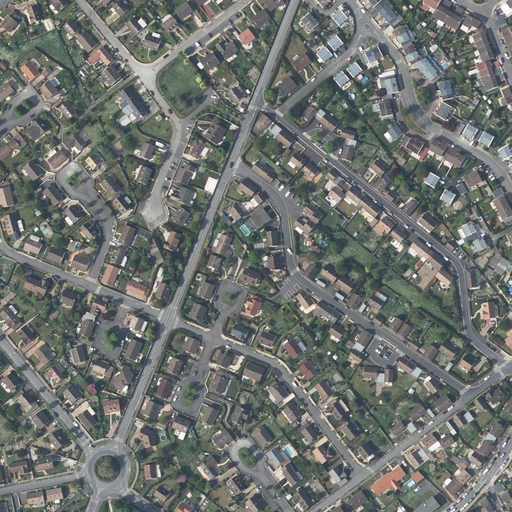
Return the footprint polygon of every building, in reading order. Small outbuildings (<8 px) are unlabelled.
[(64,0),(51,0),(54,2),(52,4),(59,12),(68,4),(64,0)] [(129,9),(124,4),(121,0),(120,0),(113,7),(117,12),(120,16),(129,9)] [(271,11),(276,7),(271,0),(265,0),(264,1),(271,11)] [(311,0),(307,0),(305,2),(312,9),(316,5),(311,0)] [(316,0),(319,3),(323,8),(327,6),(329,4),(325,0),(316,0)] [(386,0),(382,0),(374,7),(376,9),(387,1),(386,0)] [(432,0),(429,6),(435,10),(438,5),(440,0),(432,0)] [(511,9),(511,8),(511,0),(510,0),(508,2),(500,7),(505,13),(507,16),(511,11),(511,9)] [(389,3),(387,1),(376,9),(380,14),(383,17),(392,10),(387,5),(389,3)] [(175,11),(181,20),(188,15),(194,10),(187,2),(175,11)] [(444,9),(441,7),(440,6),(438,5),(435,10),(432,16),(438,19),(444,9)] [(36,6),(28,8),(30,16),(32,22),(41,19),(36,6)] [(271,19),(264,9),(258,14),(252,18),(259,28),(271,19)] [(447,11),(444,9),(438,19),(436,23),(442,27),(444,23),(450,12),(448,11),(447,11)] [(333,18),(339,25),(340,26),(348,19),(341,10),(337,13),(333,17),(333,18)] [(388,23),(396,16),(397,16),(392,10),(383,17),(385,21),(388,23)] [(456,16),(453,14),(452,13),(450,12),(444,23),(450,26),(456,16)] [(301,20),(305,26),(315,18),(313,16),(310,13),(301,20)] [(161,24),(168,33),(174,28),(179,25),(172,16),(161,24)] [(400,21),(396,16),(388,23),(392,28),(400,21)] [(459,18),(456,16),(450,26),(456,30),(462,19),(461,19),(459,18)] [(477,29),(479,25),(481,23),(475,20),(476,19),(474,18),(472,17),(471,18),(468,16),(461,27),(467,31),(470,26),(477,29)] [(17,23),(10,18),(6,22),(5,21),(1,25),(10,32),(17,23)] [(132,37),(143,29),(137,22),(134,18),(126,24),(129,28),(132,31),(129,33),(132,37)] [(142,18),(137,22),(143,29),(148,25),(142,18)] [(317,21),(315,18),(305,26),(310,32),(319,24),(317,21)] [(336,28),(339,25),(333,18),(330,20),(336,28)] [(76,25),(72,20),(63,27),(72,36),(80,30),(76,25)] [(394,35),(396,38),(406,33),(403,26),(393,31),(394,35)] [(503,34),(504,38),(511,34),(511,26),(502,30),(503,34)] [(245,45),(255,37),(249,28),(243,32),(239,36),(245,45)] [(86,31),(77,39),(88,52),(97,45),(91,38),(86,31)] [(472,36),(475,43),(486,39),(485,36),(484,32),(472,36)] [(401,43),(409,39),(406,33),(396,38),(398,41),(399,44),(401,43)] [(152,48),(158,50),(161,39),(146,35),(143,45),(152,48)] [(344,44),(336,35),(328,42),(335,51),(339,48),(344,44)] [(488,42),(486,39),(475,43),(477,49),(489,45),(488,42)] [(232,41),(225,46),(225,47),(224,48),(220,43),(216,46),(226,59),(238,50),(232,41)] [(412,45),(403,49),(403,50),(405,53),(406,56),(417,51),(413,44),(412,45)] [(490,48),(489,45),(477,49),(480,56),(491,51),(490,48)] [(103,46),(88,58),(93,64),(100,58),(107,66),(114,60),(108,53),(103,46)] [(333,56),(325,47),(317,54),(324,63),(329,59),(333,56)] [(365,54),(370,63),(370,64),(383,57),(378,47),(374,49),(368,52),(365,53),(365,54)] [(421,61),(417,51),(406,56),(408,61),(411,66),(413,65),(421,61)] [(493,54),(491,51),(480,56),(483,62),(488,60),(494,58),(493,54)] [(212,53),(209,55),(210,56),(201,63),(208,71),(219,63),(212,53)] [(311,62),(305,53),(291,64),(298,73),(305,67),(311,62)] [(364,66),(370,63),(365,54),(359,57),(364,66)] [(425,59),(432,67),(435,64),(429,56),(425,59)] [(423,74),(432,67),(425,59),(421,61),(413,65),(414,68),(419,68),(421,71),(423,74)] [(491,67),(489,64),(489,63),(488,60),(483,62),(475,66),(476,69),(478,72),(479,72),(491,67)] [(40,73),(30,61),(21,68),(24,72),(25,71),(28,75),(32,80),(40,73)] [(347,69),(354,78),(363,72),(355,62),(351,66),(347,69)] [(435,64),(432,67),(436,72),(439,75),(443,71),(436,63),(435,64)] [(111,65),(101,73),(111,86),(121,77),(116,71),(111,65)] [(45,78),(52,71),(48,67),(41,73),(45,78)] [(428,79),(436,72),(432,67),(423,74),(426,77),(428,79)] [(493,72),(492,70),(491,67),(479,72),(482,78),(493,74),(493,72)] [(465,77),(469,76),(467,72),(466,69),(460,71),(465,77)] [(443,71),(439,75),(431,82),(433,84),(445,73),(443,71)] [(334,78),(341,87),(350,81),(342,72),(338,75),(334,78)] [(436,72),(428,79),(431,82),(439,75),(436,72)] [(496,80),(495,77),(494,75),(493,74),(482,78),(484,84),(496,80)] [(385,77),(380,78),(382,89),(386,88),(397,85),(396,80),(395,75),(385,77)] [(296,86),(289,77),(276,88),(283,97),(290,91),(296,86)] [(497,83),(496,80),(484,84),(487,91),(499,87),(498,85),(497,83)] [(439,87),(440,90),(451,88),(450,81),(438,83),(439,87)] [(0,88),(0,99),(7,94),(8,96),(10,94),(14,91),(7,82),(0,88)] [(58,91),(55,88),(54,88),(48,82),(41,88),(45,93),(47,95),(46,95),(49,99),(58,91)] [(386,88),(388,95),(392,94),(399,92),(398,88),(397,85),(386,88)] [(119,94),(128,106),(137,99),(133,93),(128,87),(119,94)] [(236,87),(227,93),(231,98),(235,104),(244,97),(236,87)] [(57,93),(59,97),(66,92),(63,88),(57,93)] [(453,95),(451,88),(440,90),(441,95),(442,101),(452,99),(451,95),(453,95)] [(502,91),(505,98),(511,95),(509,88),(502,91)] [(0,101),(1,102),(8,96),(7,94),(0,99),(0,101)] [(511,96),(511,95),(505,98),(501,99),(504,106),(510,104),(511,102),(511,96)] [(141,105),(137,99),(128,106),(138,121),(148,114),(141,105)] [(67,100),(59,108),(64,114),(69,120),(77,113),(67,100)] [(390,101),(384,103),(378,104),(380,111),(391,108),(390,105),(390,101)] [(441,105),(439,108),(449,114),(452,108),(442,102),(441,105)] [(314,115),(317,111),(311,106),(302,117),(309,122),(312,118),(314,115)] [(319,120),(325,113),(320,108),(317,111),(314,115),(319,120)] [(383,117),(393,115),(392,112),(391,108),(380,111),(382,118),(383,117)] [(445,121),(449,114),(439,108),(437,112),(435,115),(445,121)] [(325,113),(319,120),(319,121),(326,126),(332,131),(338,123),(325,113)] [(123,127),(131,122),(126,115),(118,119),(123,127)] [(263,132),(272,122),(268,118),(263,115),(255,125),(263,132)] [(35,140),(49,129),(40,118),(34,123),(33,124),(35,125),(34,126),(33,125),(27,130),(35,140)] [(465,119),(462,124),(457,132),(460,134),(468,121),(465,119)] [(226,130),(215,123),(208,134),(207,133),(204,137),(217,145),(226,130)] [(472,139),(473,138),(478,130),(469,124),(463,134),(468,137),(472,139)] [(387,132),(394,140),(403,133),(400,129),(396,125),(387,132)] [(278,128),(275,126),(269,132),(273,135),(278,128)] [(276,137),(281,131),(278,128),(273,135),(276,137)] [(348,139),(353,140),(355,132),(342,129),(340,137),(345,138),(348,139)] [(282,130),(281,131),(276,137),(275,138),(288,148),(294,140),(288,135),(282,130)] [(84,142),(87,140),(81,131),(78,133),(84,142)] [(484,132),(484,133),(479,141),(484,144),(488,147),(494,137),(484,132)] [(77,133),(67,141),(72,148),(75,145),(77,147),(79,150),(86,145),(77,133)] [(8,143),(9,144),(13,149),(19,150),(27,144),(19,134),(8,143)] [(405,148),(411,152),(417,141),(414,139),(411,138),(411,139),(408,137),(403,145),(405,147),(405,148)] [(192,146),(195,148),(202,152),(206,145),(196,139),(194,143),(192,146)] [(434,139),(429,149),(428,150),(434,153),(441,143),(438,141),(434,139)] [(418,155),(423,146),(424,145),(422,144),(417,141),(411,152),(418,155)] [(155,146),(153,146),(146,143),(145,142),(139,156),(149,160),(152,153),(155,146)] [(442,156),(447,147),(447,146),(445,145),(441,143),(434,153),(441,157),(442,156)] [(13,152),(12,150),(8,145),(7,144),(4,146),(0,149),(0,156),(3,160),(13,152)] [(342,152),(341,159),(351,162),(354,148),(346,146),(344,145),(342,152)] [(503,161),(511,155),(511,153),(509,149),(508,146),(498,151),(500,156),(503,161)] [(202,152),(195,148),(194,150),(193,150),(190,155),(198,159),(202,152)] [(291,151),(288,148),(282,155),(286,158),(291,151)] [(443,159),(446,161),(452,150),(449,149),(444,157),(443,159)] [(62,163),(67,159),(60,150),(48,160),(55,169),(62,163)] [(452,150),(446,161),(453,165),(459,154),(455,152),(452,150)] [(289,161),(299,169),(306,161),(302,157),(296,153),(289,161)] [(93,170),(102,163),(95,154),(86,161),(89,166),(93,170)] [(459,168),(460,166),(465,158),(463,156),(459,154),(453,165),(459,168)] [(40,176),(43,173),(32,160),(23,167),(34,181),(40,176)] [(376,173),(381,176),(388,168),(377,160),(370,168),(376,173)] [(258,161),(252,169),(260,176),(265,179),(266,178),(271,182),(275,176),(270,172),(271,171),(258,161)] [(308,163),(301,171),(312,179),(318,171),(313,167),(308,163)] [(136,181),(145,185),(149,175),(150,176),(153,170),(142,166),(136,181)] [(363,167),(358,173),(361,176),(366,169),(363,167)] [(176,181),(187,185),(192,172),(181,168),(178,174),(176,181)] [(326,176),(329,179),(334,172),(331,170),(326,176)] [(469,189),(482,182),(476,171),(473,173),(467,176),(463,178),(469,189)] [(331,183),(338,175),(334,172),(329,179),(328,180),(331,183)] [(440,179),(430,173),(425,182),(434,188),(438,183),(440,179)] [(112,197),(121,190),(110,176),(101,183),(107,190),(112,197)] [(389,183),(381,176),(372,187),(377,190),(380,193),(389,183)] [(213,193),(217,180),(209,177),(204,190),(213,193)] [(251,197),(257,189),(251,185),(244,179),(238,188),(251,197)] [(462,183),(456,187),(461,195),(467,192),(462,183)] [(59,194),(57,192),(56,193),(51,186),(43,192),(55,206),(63,199),(59,194)] [(338,203),(345,194),(340,190),(335,186),(328,195),(338,203)] [(358,204),(363,198),(364,197),(359,192),(352,186),(345,194),(358,205),(358,204)] [(14,205),(9,187),(0,188),(0,194),(1,196),(1,199),(0,199),(0,202),(1,208),(14,205)] [(180,192),(179,196),(177,201),(187,205),(192,191),(182,187),(180,192)] [(501,188),(492,192),(495,198),(504,194),(501,188)] [(385,197),(388,199),(393,193),(390,190),(385,197)] [(446,190),(440,200),(450,205),(455,195),(451,192),(446,190)] [(396,196),(393,193),(388,199),(391,202),(396,196)] [(254,198),(256,202),(262,197),(260,194),(254,198)] [(123,214),(131,208),(121,196),(113,202),(119,209),(123,214)] [(493,202),(496,208),(507,203),(506,200),(503,196),(493,202)] [(413,197),(410,200),(417,205),(419,202),(413,197)] [(366,200),(363,198),(358,204),(361,207),(366,200)] [(364,209),(369,203),(366,200),(361,207),(364,209)] [(417,205),(410,200),(402,211),(406,214),(408,216),(417,205)] [(371,202),(369,203),(364,209),(364,210),(374,218),(381,210),(376,206),(371,202)] [(496,208),(500,215),(510,209),(509,206),(507,203),(496,208)] [(237,221),(245,215),(238,204),(233,208),(229,211),(237,221)] [(309,204),(306,207),(304,211),(313,217),(311,219),(317,224),(323,215),(309,204)] [(74,223),(82,216),(78,211),(73,205),(65,212),(74,223)] [(172,219),(181,226),(190,214),(180,207),(178,210),(179,210),(176,214),(172,219)] [(247,220),(256,231),(271,220),(267,215),(266,213),(262,208),(247,220)] [(505,220),(511,215),(511,211),(511,212),(510,209),(500,215),(503,221),(505,220)] [(228,226),(232,224),(224,211),(220,214),(228,226)] [(6,223),(6,225),(8,225),(11,235),(13,234),(17,233),(20,232),(17,222),(15,214),(4,216),(6,223)] [(425,227),(431,232),(437,224),(425,214),(418,222),(425,227)] [(387,233),(394,225),(389,221),(384,217),(377,225),(387,233)] [(296,221),(293,225),(293,228),(301,234),(303,231),(308,235),(315,226),(308,220),(306,223),(298,218),(296,221)] [(378,221),(374,218),(369,224),(373,227),(378,221)] [(89,240),(97,234),(93,228),(88,222),(80,228),(89,240)] [(462,238),(476,231),(475,228),(472,222),(458,229),(462,238)] [(51,231),(49,227),(45,229),(43,225),(40,227),(44,235),(51,231)] [(120,239),(121,239),(130,243),(135,229),(125,225),(123,232),(120,239)] [(396,227),(389,235),(396,241),(400,244),(407,236),(401,231),(396,227)] [(169,237),(167,242),(178,246),(182,235),(171,231),(169,237)] [(266,233),(267,247),(278,246),(277,239),(276,231),(266,233)] [(476,231),(462,238),(464,242),(468,240),(478,235),(476,231)] [(222,234),(219,241),(217,247),(215,252),(225,257),(228,250),(227,249),(228,247),(231,238),(227,237),(222,234)] [(472,242),(480,238),(478,235),(468,240),(470,243),(472,242)] [(480,238),(472,242),(477,252),(488,246),(485,242),(482,237),(480,238)] [(38,242),(29,239),(28,238),(24,248),(30,251),(38,254),(42,244),(38,242)] [(422,257),(423,257),(429,249),(424,245),(416,239),(409,247),(422,257)] [(445,246),(452,251),(457,245),(450,240),(445,246)] [(175,252),(178,246),(167,242),(166,241),(164,247),(175,252)] [(406,244),(401,251),(404,253),(409,247),(406,244)] [(52,247),(47,258),(54,261),(60,263),(65,252),(52,247)] [(121,265),(125,255),(126,252),(116,247),(114,252),(115,252),(114,255),(113,257),(112,256),(110,261),(121,265)] [(429,249),(423,257),(426,259),(432,252),(429,249)] [(426,259),(429,262),(436,254),(432,252),(426,259)] [(299,263),(307,262),(306,253),(298,254),(299,263)] [(85,272),(90,260),(76,254),(71,265),(77,268),(79,268),(78,269),(85,272)] [(436,254),(429,262),(429,263),(439,271),(441,268),(446,263),(441,259),(436,254)] [(222,259),(211,255),(207,265),(217,270),(220,264),(222,259)] [(269,268),(269,271),(280,270),(279,264),(279,262),(280,262),(279,256),(268,258),(268,261),(269,268)] [(511,263),(502,257),(500,260),(511,266),(511,263)] [(511,270),(511,266),(500,260),(498,263),(511,271),(511,270)] [(311,261),(303,274),(307,277),(311,280),(320,267),(311,261)] [(510,273),(511,271),(498,263),(497,265),(505,270),(510,273)] [(120,269),(109,264),(107,271),(104,277),(105,277),(103,283),(112,287),(120,269)] [(333,283),(339,274),(326,265),(320,274),(328,279),(333,283)] [(448,273),(441,268),(439,271),(435,276),(448,287),(454,279),(448,273)] [(241,280),(244,281),(245,279),(248,281),(256,284),(260,275),(245,269),(241,280)] [(474,269),(468,270),(468,274),(466,274),(467,280),(468,288),(476,287),(474,269)] [(355,285),(342,275),(336,284),(342,288),(349,293),(355,285)] [(25,287),(31,290),(36,280),(29,277),(25,287)] [(40,281),(36,280),(31,290),(44,295),(49,283),(43,280),(42,282),(40,281)] [(143,297),(147,288),(147,287),(133,282),(130,291),(129,292),(136,294),(143,297)] [(166,301),(168,296),(167,296),(169,292),(170,292),(172,287),(161,282),(158,290),(155,297),(166,301)] [(214,286),(205,282),(199,296),(209,300),(211,293),(214,286)] [(73,307),(76,297),(68,294),(69,292),(64,290),(59,301),(73,307)] [(310,298),(304,291),(296,297),(305,310),(314,304),(310,298)] [(345,298),(337,293),(335,296),(342,301),(345,298)] [(354,293),(346,304),(351,307),(355,310),(362,299),(354,293)] [(385,302),(374,295),(368,304),(374,308),(379,311),(385,302)] [(97,316),(99,310),(100,308),(105,310),(108,303),(96,299),(90,313),(97,316)] [(259,303),(251,299),(250,299),(248,304),(249,305),(246,312),(254,315),(257,308),(258,309),(261,303),(259,303)] [(206,308),(195,303),(190,317),(201,322),(203,315),(206,308)] [(321,315),(326,307),(319,303),(312,313),(319,318),(321,315)] [(358,310),(362,313),(366,306),(363,303),(358,310)] [(483,304),(484,310),(483,310),(484,313),(484,319),(495,317),(493,303),(483,304)] [(11,305),(8,307),(15,315),(17,313),(17,311),(13,305),(11,305)] [(327,306),(326,307),(321,315),(334,323),(340,315),(334,311),(327,306)] [(15,315),(8,307),(1,314),(6,321),(5,322),(8,325),(10,328),(12,327),(14,330),(22,324),(15,315)] [(48,316),(54,320),(58,312),(52,309),(48,316)] [(384,320),(377,315),(372,321),(379,326),(384,320)] [(140,332),(140,331),(144,320),(137,317),(137,318),(134,317),(129,327),(134,329),(140,332)] [(392,330),(395,332),(402,321),(396,317),(389,328),(392,330)] [(95,323),(85,319),(81,329),(78,328),(76,333),(89,338),(92,331),(95,323)] [(340,328),(334,323),(328,332),(339,340),(345,331),(340,328)] [(401,336),(404,339),(412,328),(405,323),(397,334),(401,336)] [(248,331),(234,325),(231,334),(237,336),(236,338),(244,341),(248,331)] [(351,334),(356,327),(352,325),(347,332),(351,334)] [(17,333),(22,338),(24,340),(23,341),(26,344),(35,337),(26,326),(17,333)] [(357,342),(363,346),(364,348),(369,341),(372,336),(363,331),(356,342),(357,342)] [(262,332),(259,340),(265,343),(268,344),(268,346),(271,347),(275,337),(262,332)] [(199,341),(188,337),(183,350),(194,354),(196,349),(199,341)] [(129,346),(127,351),(129,352),(127,357),(135,361),(142,343),(132,339),(129,346)] [(290,353),(294,359),(302,352),(292,339),(284,346),(290,353)] [(409,346),(416,351),(421,344),(413,340),(409,346)] [(359,353),(363,346),(357,342),(352,348),(353,349),(359,353)] [(445,354),(452,359),(458,351),(445,342),(439,350),(445,354)] [(439,350),(430,344),(422,355),(427,358),(431,361),(439,350)] [(43,345),(34,352),(39,358),(45,365),(54,357),(43,345)] [(75,364),(86,361),(84,354),(82,347),(71,350),(75,364)] [(360,354),(359,353),(353,349),(349,356),(360,364),(365,357),(363,355),(360,354)] [(226,368),(230,358),(220,353),(218,358),(215,364),(226,368)] [(460,364),(469,370),(475,362),(470,359),(465,356),(460,364)] [(417,379),(421,372),(414,367),(415,366),(411,363),(402,357),(396,366),(410,375),(410,374),(417,379)] [(167,371),(177,376),(180,369),(183,362),(173,358),(167,371)] [(109,363),(106,362),(105,363),(102,361),(97,359),(91,374),(97,377),(99,373),(104,375),(104,376),(107,377),(111,367),(108,366),(109,363)] [(298,365),(299,368),(308,361),(306,359),(298,365)] [(317,373),(308,361),(299,368),(304,373),(307,371),(308,372),(307,373),(308,374),(311,378),(317,373)] [(59,363),(56,366),(61,372),(65,370),(59,363)] [(259,381),(264,369),(256,366),(248,363),(243,375),(259,381)] [(128,367),(124,365),(121,372),(119,378),(115,376),(112,383),(115,384),(117,389),(122,391),(125,385),(128,383),(130,384),(133,376),(132,372),(127,370),(128,367)] [(57,383),(65,377),(61,372),(56,366),(47,373),(51,378),(52,377),(54,379),(57,383)] [(371,368),(365,367),(364,377),(377,379),(377,375),(377,373),(378,368),(371,368)] [(384,375),(385,376),(384,382),(392,383),(393,370),(390,370),(385,369),(385,374),(384,375)] [(229,374),(218,370),(214,377),(214,379),(215,380),(211,389),(221,393),(229,374)] [(12,373),(3,380),(11,391),(21,384),(17,379),(12,373)] [(176,380),(164,375),(156,394),(166,399),(170,389),(172,383),(174,384),(176,380)] [(384,383),(384,382),(385,376),(384,375),(377,375),(377,379),(376,383),(384,383)] [(438,384),(433,378),(425,384),(433,394),(441,388),(438,384)] [(333,394),(323,380),(314,387),(320,394),(324,400),(333,394)] [(283,389),(279,383),(269,390),(278,402),(288,395),(283,389)] [(72,385),(63,393),(68,399),(72,404),(81,396),(72,385)] [(499,389),(494,393),(493,394),(491,392),(486,396),(493,405),(505,396),(499,389)] [(26,391),(18,398),(29,411),(31,414),(39,407),(33,400),(26,391)] [(436,403),(442,411),(447,407),(452,403),(446,395),(436,403)] [(489,407),(480,397),(477,399),(473,402),(482,413),(489,407)] [(104,402),(105,411),(120,410),(119,400),(104,402)] [(162,406),(149,401),(143,415),(154,419),(156,413),(155,413),(156,411),(157,409),(161,410),(162,406)] [(346,414),(337,402),(328,409),(331,413),(332,412),(334,415),(338,420),(346,414)] [(298,410),(293,404),(283,411),(293,423),(302,416),(298,410)] [(421,404),(408,414),(414,422),(420,417),(427,412),(426,411),(421,404)] [(218,411),(208,406),(205,414),(201,421),(211,426),(218,411)] [(87,410),(92,416),(95,414),(90,407),(87,410)] [(242,425),(244,420),(245,418),(246,418),(249,412),(238,408),(232,421),(242,425)] [(92,416),(87,410),(78,417),(83,423),(89,430),(98,423),(92,416)] [(41,411),(32,419),(41,429),(50,422),(45,416),(41,411)] [(467,423),(463,418),(462,416),(459,412),(456,415),(453,417),(461,428),(467,423)] [(463,418),(467,423),(468,424),(474,419),(469,413),(463,418)] [(182,421),(183,420),(181,419),(176,417),(171,427),(185,433),(189,424),(182,421)] [(312,428),(307,422),(299,428),(309,442),(317,436),(312,428)] [(401,432),(406,428),(405,427),(401,422),(390,429),(395,436),(401,432)] [(411,422),(405,427),(406,428),(409,433),(416,428),(411,422)] [(454,429),(449,422),(445,425),(450,432),(454,429)] [(489,433),(495,437),(497,438),(498,439),(501,434),(505,428),(497,422),(489,433)] [(359,434),(351,423),(342,430),(347,435),(350,440),(359,434)] [(138,438),(142,440),(142,438),(145,439),(145,442),(144,442),(145,448),(155,446),(153,433),(142,428),(138,438)] [(264,429),(258,433),(255,435),(259,441),(263,446),(272,439),(264,429)] [(229,443),(233,440),(226,430),(212,440),(219,449),(227,443),(228,442),(229,443)] [(57,431),(48,438),(58,450),(66,443),(62,438),(59,435),(60,434),(57,431)] [(421,441),(425,447),(430,453),(441,445),(438,442),(432,433),(426,437),(421,441)] [(444,437),(438,442),(441,445),(444,450),(455,442),(449,434),(444,437)] [(478,451),(484,455),(487,457),(491,450),(494,446),(493,445),(491,444),(486,440),(478,451)] [(366,443),(357,449),(360,453),(361,452),(363,454),(366,459),(373,453),(366,443)] [(332,456),(328,452),(327,453),(325,451),(321,445),(313,452),(322,464),(332,456)] [(430,453),(425,447),(422,449),(427,456),(430,453)] [(285,461),(275,448),(266,454),(271,461),(276,467),(285,461)] [(422,449),(417,453),(422,459),(427,456),(422,449)] [(424,462),(422,459),(417,453),(416,451),(413,453),(407,457),(415,468),(424,462)] [(468,460),(471,462),(479,468),(482,463),(485,459),(482,457),(476,453),(474,452),(468,460)] [(464,470),(467,467),(461,461),(455,456),(452,459),(463,470),(464,470)] [(37,472),(42,471),(42,469),(53,466),(51,457),(34,461),(37,472)] [(200,465),(211,480),(218,475),(212,467),(215,464),(215,463),(210,457),(200,465)] [(471,462),(468,460),(467,461),(463,458),(461,461),(467,467),(471,462)] [(11,473),(19,471),(20,475),(24,474),(28,473),(26,461),(9,465),(11,473)] [(156,477),(154,465),(144,466),(145,473),(146,480),(156,479),(156,477)] [(388,473),(384,475),(392,486),(395,490),(400,487),(396,481),(406,474),(399,466),(393,470),(389,474),(388,473)] [(287,480),(292,486),(300,481),(290,467),(282,473),(287,480)] [(337,467),(329,473),(337,483),(346,476),(343,471),(341,472),(340,471),(337,467)] [(471,477),(464,470),(463,470),(455,479),(462,486),(467,481),(471,477)] [(418,471),(411,476),(417,483),(424,477),(418,471)] [(389,488),(392,486),(384,475),(381,478),(382,479),(378,482),(371,487),(377,495),(388,487),(389,488)] [(237,495),(245,489),(240,482),(235,476),(227,482),(237,495)] [(458,490),(462,486),(455,479),(445,489),(453,496),(458,490)] [(153,495),(156,497),(157,496),(160,498),(164,501),(170,493),(159,486),(153,495)] [(53,490),(46,491),(48,502),(63,499),(61,488),(53,490)] [(291,498),(296,504),(299,502),(301,504),(305,510),(312,504),(302,490),(291,498)] [(507,505),(509,508),(511,506),(511,497),(511,498),(508,491),(501,495),(507,505)] [(44,502),(42,492),(35,493),(26,495),(28,505),(44,502)] [(367,500),(360,492),(355,496),(348,501),(355,509),(367,500)] [(245,503),(248,506),(249,505),(254,511),(255,511),(263,507),(259,501),(255,496),(245,503)] [(432,511),(440,506),(433,496),(413,511),(432,511)] [(481,511),(491,511),(493,511),(490,506),(486,498),(479,501),(483,508),(480,509),(481,511)] [(175,511),(195,511),(196,511),(182,502),(175,511)]
